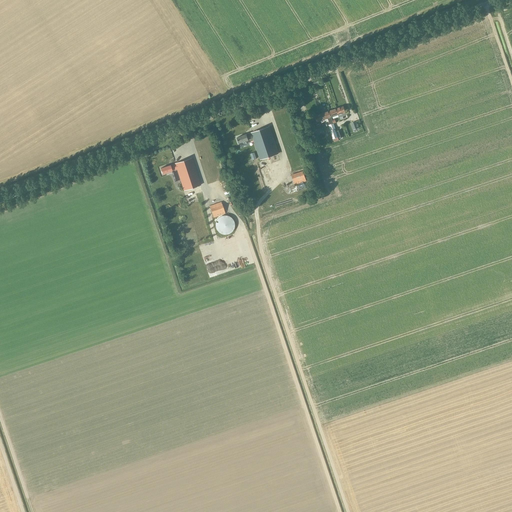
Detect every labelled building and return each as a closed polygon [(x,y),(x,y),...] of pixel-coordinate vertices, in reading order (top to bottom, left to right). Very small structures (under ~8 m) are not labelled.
[(338,115),(339,118),(343,117),(342,115),(346,114),(346,112),(345,112),(343,106),(336,109),(338,115)] [(331,117),(338,115),(336,109),(329,111),(331,117)] [(324,120),(331,117),(329,111),(322,114),(324,120)] [(317,122),(324,120),(322,114),(315,116),(317,122)] [(247,135),(237,138),(239,143),(248,140),(253,138),(260,160),(278,154),(269,127),(251,133),(247,135)] [(170,165),(160,169),(162,174),(172,171),(177,169),(184,191),(200,185),(191,158),(175,164),(170,165)] [(294,185),(306,181),(303,171),(291,175),(294,185)] [(187,202),(165,207),(173,239),(199,233),(198,230),(194,231),(187,202)] [(222,205),(210,209),(213,216),(224,212),(222,205)] [(234,223),(234,222),(234,221),(233,221),(233,220),(232,219),(232,218),(231,218),(230,217),(229,216),(228,216),(227,216),(225,216),(224,216),(223,216),(222,216),(221,216),(220,217),(219,218),(218,218),(218,219),(217,219),(217,220),(216,221),(216,222),(216,223),(216,224),(215,224),(215,225),(215,226),(216,227),(216,228),(216,229),(217,230),(218,231),(218,232),(219,233),(220,233),(221,234),(222,234),(223,234),(224,235),(225,235),(226,235),(227,234),(228,234),(229,234),(230,233),(231,233),(231,232),(232,231),(233,231),(233,230),(234,229),(234,228),(234,227),(235,226),(235,225),(235,224),(234,223)] [(209,223),(197,226),(200,237),(211,235),(209,223)]
